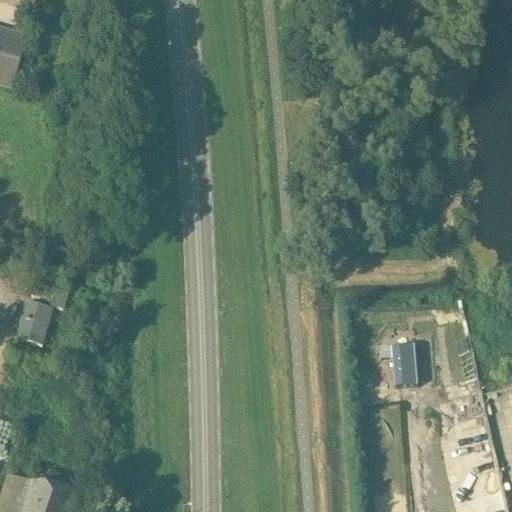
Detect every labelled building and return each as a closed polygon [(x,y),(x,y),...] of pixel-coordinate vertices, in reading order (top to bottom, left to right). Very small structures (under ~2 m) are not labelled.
[(30,39),(0,28),(0,87),(12,92),(30,39)] [(30,298),(52,304),(51,309),(65,313),(71,291),(47,284),(46,286),(35,283),(30,298)] [(25,305),(15,341),(42,348),(52,312),(49,312),(28,306),(25,305)] [(394,361),(396,390),(417,389),(414,346),(393,348),(393,349),(394,361)] [(359,391),(370,391),(369,375),(358,376),(359,391)] [(0,511),(84,511),(87,504),(7,478),(0,502),(0,511)]
